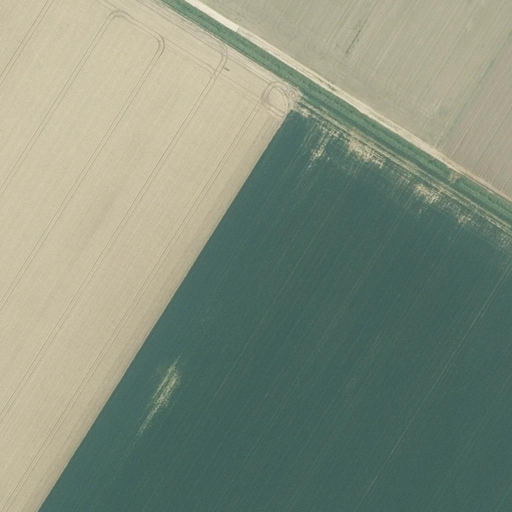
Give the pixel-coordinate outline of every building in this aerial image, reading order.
[(245,31),(250,29),(246,22),(241,24),(245,31)] [(312,73),(316,69),(311,63),(307,67),(312,73)] [(326,83),(332,81),(329,73),(323,75),(326,83)] [(338,78),(332,80),(336,88),(341,85),(338,78)] [(345,84),(341,88),(346,94),(350,91),(345,84)] [(355,89),(350,92),(353,99),(359,96),(355,89)]
